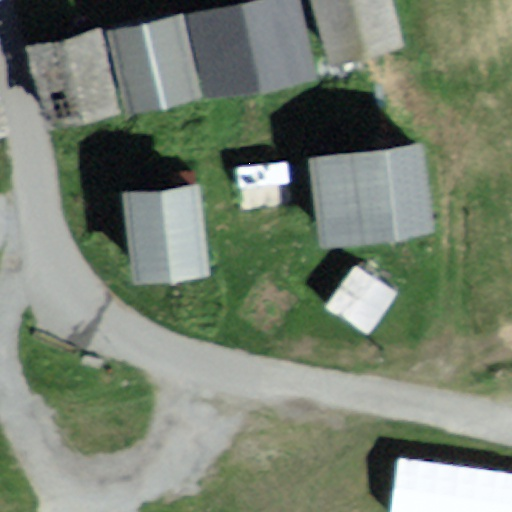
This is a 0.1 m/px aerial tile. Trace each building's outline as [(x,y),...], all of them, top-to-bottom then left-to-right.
[(294,0),(271,0),(196,17),(210,82),(240,75),(282,66),(308,60),(294,0)] [(386,0),(315,0),(329,55),(396,38),(386,0)] [(116,33),(129,100),(191,88),(178,21),(116,33)] [(50,112),(114,98),(98,31),(35,45),(50,112)] [(416,150),(316,161),(324,228),(356,225),(391,221),(423,217),(416,150)] [(204,262),(195,185),(135,191),(144,269),(171,266),(204,262)]
